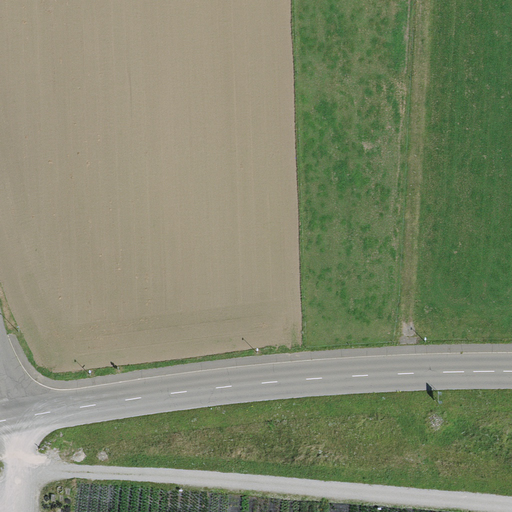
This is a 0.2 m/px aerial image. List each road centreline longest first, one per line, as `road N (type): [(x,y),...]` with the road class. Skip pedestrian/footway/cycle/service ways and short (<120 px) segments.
road 1 (tertiary): [(511,370),(284,380),(10,420)]
road 2 (track): [(409,372),(428,0)]
